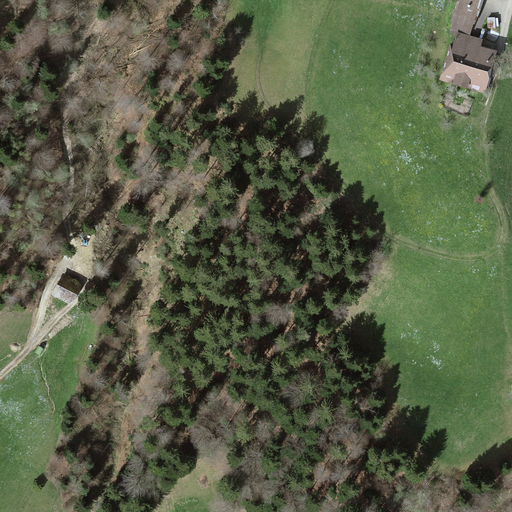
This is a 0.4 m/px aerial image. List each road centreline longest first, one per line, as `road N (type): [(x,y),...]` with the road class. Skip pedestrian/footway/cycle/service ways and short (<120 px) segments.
road 1 (track): [(0,376),(79,289),(64,208),(67,94),(88,28),(112,0)]
road 2 (track): [(170,511),(168,406),(189,361),(186,232),(193,220),(245,209)]
